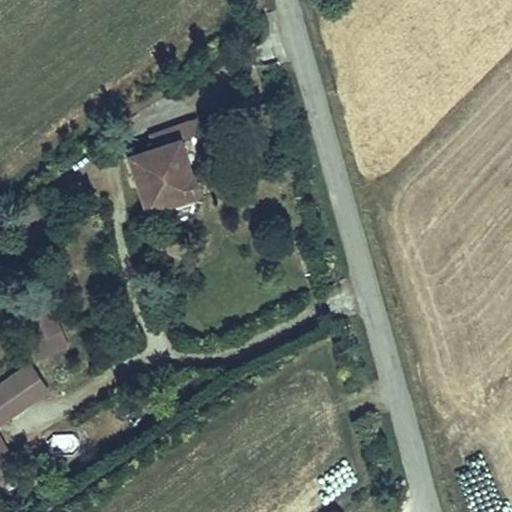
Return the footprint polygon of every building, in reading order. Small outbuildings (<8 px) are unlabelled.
[(190,131),(197,128),(198,114),(156,131),(160,143),(190,131)] [(125,156),(147,213),(212,189),(190,131),(160,143),(125,156)] [(4,299),(14,328),(27,337),(57,325),(41,284),(4,299)] [(23,465),(0,433),(0,425),(51,389),(30,359),(0,380),(0,476),(2,479),(23,465)] [(61,433),(57,449),(76,453),(80,437),(61,433)]
